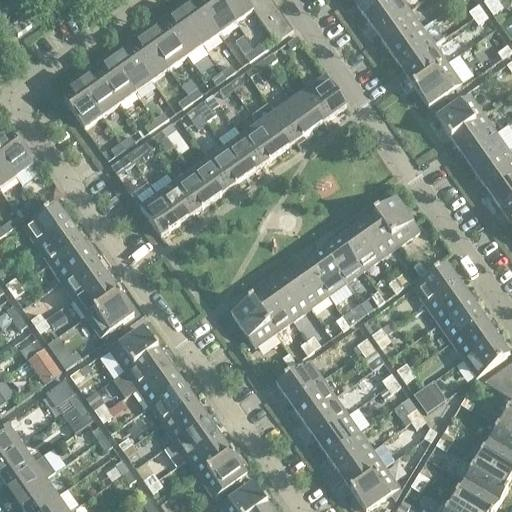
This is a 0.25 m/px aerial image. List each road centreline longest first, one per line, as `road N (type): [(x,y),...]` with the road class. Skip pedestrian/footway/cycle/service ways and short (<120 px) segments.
road 1 (residential): [(294,511),(9,93)]
road 2 (residential): [(511,324),(286,0)]
road 3 (residential): [(9,93),(152,0)]
